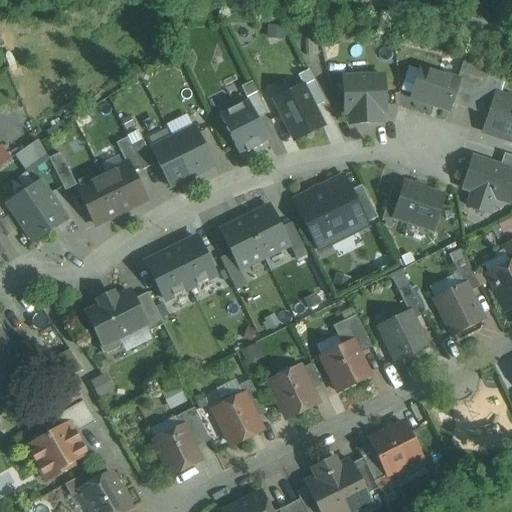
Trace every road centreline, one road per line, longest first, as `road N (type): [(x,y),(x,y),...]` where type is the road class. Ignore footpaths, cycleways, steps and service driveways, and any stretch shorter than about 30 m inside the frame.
road 1 (residential): [(0,289),(27,273),(79,280),(164,217),(265,172),(318,159),(428,152)]
road 2 (residential): [(187,511),(202,489),(511,340)]
